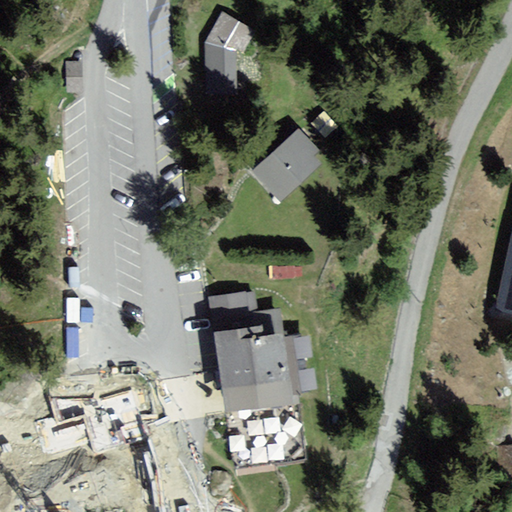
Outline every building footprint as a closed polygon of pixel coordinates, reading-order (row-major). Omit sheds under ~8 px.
[(206,44),(208,102),(240,99),(238,58),(254,39),(221,18),(206,44)] [(83,64),(65,64),(66,95),(84,95),(83,64)] [(325,167),(298,136),(253,176),(280,206),(325,167)] [(511,242),(498,311),(511,313),(511,242)] [(254,292),(210,299),(227,410),(293,400),(278,307),(257,311),(254,292)] [(146,394),(126,400),(135,432),(155,426),(146,394)] [(128,420),(106,424),(110,451),(133,447),(128,420)]
